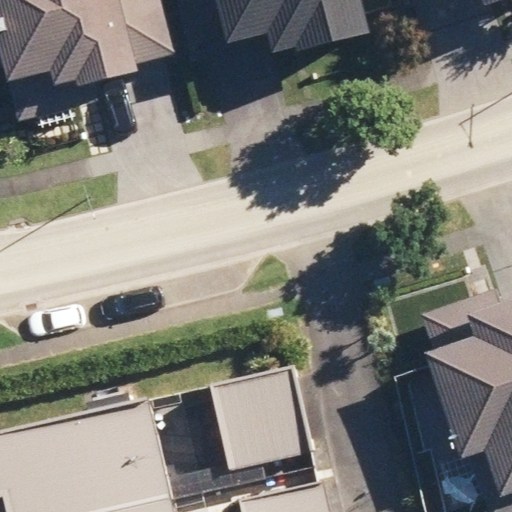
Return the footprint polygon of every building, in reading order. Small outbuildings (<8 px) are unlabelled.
[(0,0),(0,79),(22,77),(27,118),(96,109),(93,87),(159,78),(156,56),(189,51),(181,0),(0,0)] [(191,0),(206,54),(292,31),(298,54),(393,28),(384,0),(191,0)] [(511,288),(434,310),(473,451),(506,442),(511,463),(511,467),(492,473),(502,508),(511,504),(511,288)] [(324,448),(305,362),(224,379),(243,465),(324,448)] [(202,511),(173,389),(0,430),(0,440),(12,489),(28,485),(34,511),(202,511)] [(249,511),(341,511),(333,480),(247,503),(249,511)]
